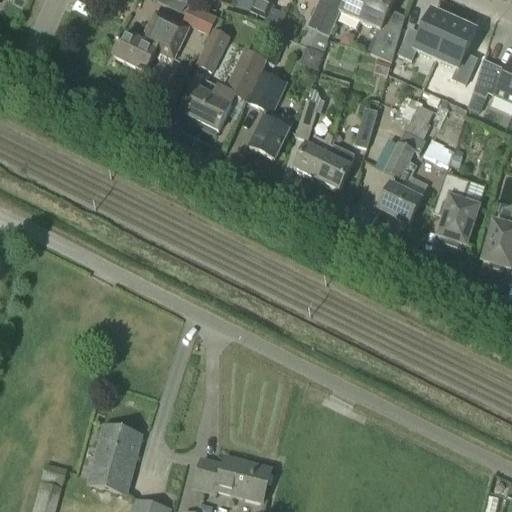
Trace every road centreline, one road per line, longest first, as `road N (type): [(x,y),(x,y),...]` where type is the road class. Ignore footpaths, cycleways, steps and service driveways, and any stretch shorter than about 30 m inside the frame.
road 1 (unclassified): [(511,473),(0,216)]
road 2 (tertiary): [(511,328),(20,82)]
road 3 (unknown): [(196,315),(151,462)]
